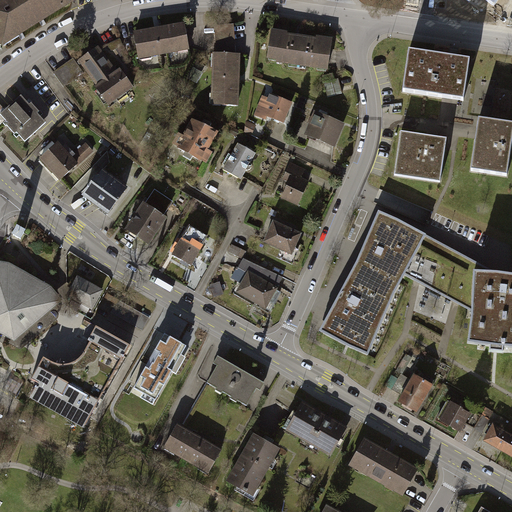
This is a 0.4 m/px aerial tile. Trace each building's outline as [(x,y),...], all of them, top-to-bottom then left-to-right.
[(0,0),(0,44),(2,43),(2,44),(72,0),(0,0)] [(191,53),(186,26),(134,35),(139,63),(191,53)] [(235,27),(216,28),(219,56),(237,57),(235,27)] [(334,42),(274,34),(270,63),(330,72),(334,42)] [(133,91),(101,47),(79,63),(112,107),(133,91)] [(470,63),(410,54),(405,93),(465,102),(470,63)] [(219,56),(216,56),(214,108),(242,109),(243,57),(237,57),(219,56)] [(53,75),(64,89),(83,74),(72,60),(53,75)] [(285,128),(294,105),(267,94),(257,117),(285,128)] [(1,117),(27,145),(48,125),(21,98),(1,117)] [(511,137),(511,116),(480,112),(473,163),(507,168),(511,137)] [(346,126),(315,114),(307,137),(337,148),(346,126)] [(195,123),(179,150),(203,164),(220,137),(195,123)] [(447,142),(404,136),(398,178),(442,184),(447,142)] [(41,161),(62,184),(80,167),(72,158),(59,144),(41,161)] [(72,158),(80,167),(95,153),(87,144),(72,158)] [(238,146),(223,172),(242,183),(257,157),(238,146)] [(292,183),(283,201),(298,208),(311,183),(302,179),(306,171),(291,164),(284,179),(292,183)] [(85,199),(111,218),(131,192),(104,172),(85,199)] [(156,192),(146,206),(164,218),(173,204),(156,192)] [(146,206),(128,234),(149,248),(168,221),(164,218),(146,206)] [(424,232),(379,210),(321,326),(366,349),(405,271),(424,232)] [(259,240),(290,254),(300,233),(270,219),(259,240)] [(28,233),(21,227),(15,233),(22,239),(28,233)] [(405,271),(474,305),(477,266),(491,267),(424,232),(405,271)] [(201,250),(183,239),(173,257),(191,267),(201,250)] [(236,256),(245,259),(248,251),(239,248),(236,256)] [(0,260),(0,321),(4,323),(10,327),(7,332),(17,338),(18,338),(20,337),(21,336),(21,334),(21,332),(19,331),(24,327),(27,331),(55,307),(55,306),(55,305),(55,303),(54,302),(53,301),(55,297),(41,280),(8,262),(0,260)] [(511,269),(491,267),(477,266),(474,305),(471,333),(511,336),(511,269)] [(248,270),(235,291),(264,309),(277,287),(248,270)] [(123,284),(109,276),(105,285),(118,292),(123,284)] [(95,310),(105,291),(78,277),(68,295),(95,310)] [(150,314),(119,296),(112,309),(143,326),(150,314)] [(424,315),(427,306),(419,303),(416,312),(424,315)] [(31,394),(85,425),(131,347),(98,328),(90,341),(92,343),(85,356),(80,361),(74,364),(68,366),(61,366),(56,364),(46,358),(33,379),(38,382),(31,394)] [(166,333),(134,389),(158,402),(173,374),(178,377),(189,358),(184,355),(189,346),(166,333)] [(207,381),(248,404),(262,380),(221,357),(207,381)] [(416,378),(401,404),(420,416),(436,390),(416,378)] [(285,432),(331,458),(348,429),(302,402),(285,432)] [(453,404),(442,423),(463,435),(474,417),(453,404)] [(165,444),(210,470),(223,449),(178,422),(165,444)] [(482,443),(501,453),(511,436),(492,425),(482,443)] [(256,430),(230,478),(255,492),(282,445),(256,430)] [(501,453),(511,459),(511,436),(501,453)] [(366,441),(352,466),(406,496),(420,471),(366,441)] [(323,511),(344,511),(328,503),(323,511)]
